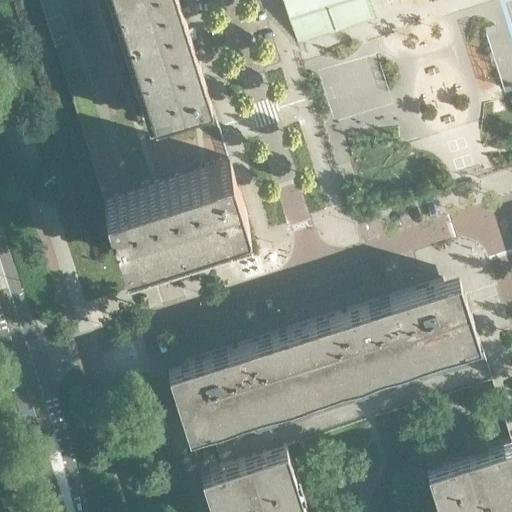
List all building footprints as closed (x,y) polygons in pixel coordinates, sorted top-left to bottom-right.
[(115,0),(153,119),(211,100),(178,0),(115,0)] [(375,17),(369,0),(283,0),(297,42),(300,41),(375,17)] [(229,157),(103,197),(121,254),(143,246),(247,213),(235,175),(229,157)] [(412,357),(478,336),(473,321),(467,304),(465,296),(461,283),(458,272),(361,303),(217,349),(167,365),(172,381),(188,429),(210,422),(250,409),(412,357)] [(511,439),(510,436),(460,452),(444,457),(425,464),(429,474),(440,511),(511,511),(511,448),(509,440),(511,439)] [(308,511),(286,443),(286,440),(255,450),(221,461),(200,468),(214,511),(308,511)]
